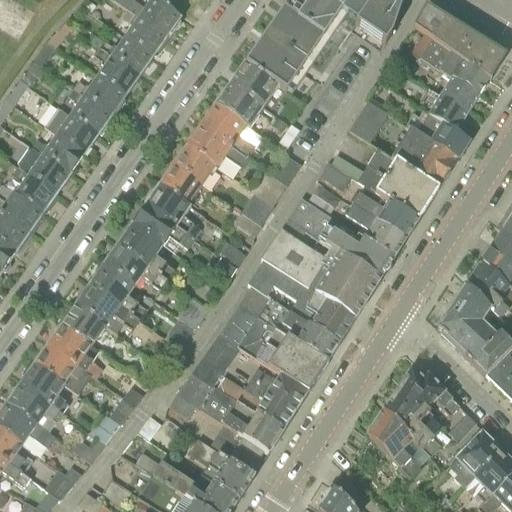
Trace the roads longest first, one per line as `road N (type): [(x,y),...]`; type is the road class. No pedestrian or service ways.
road 1 (residential): [(0,347),(244,0)]
road 2 (tertiary): [(272,511),(396,319)]
road 3 (tertiary): [(396,319),(511,142)]
road 4 (residential): [(511,430),(396,319)]
